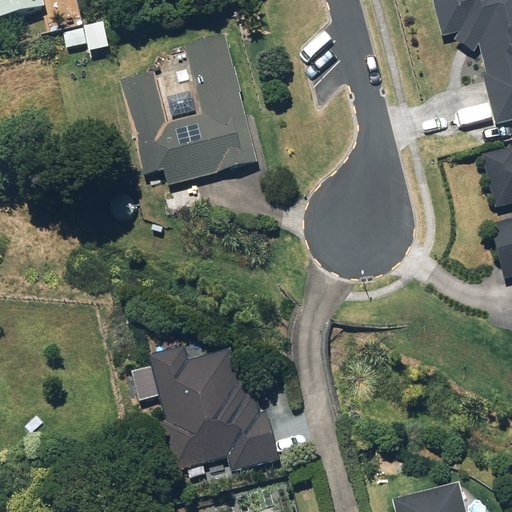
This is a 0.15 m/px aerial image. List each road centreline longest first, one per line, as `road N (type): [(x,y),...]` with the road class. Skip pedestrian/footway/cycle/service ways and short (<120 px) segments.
road 1 (unknown): [(380,136),(311,216),(290,282),(280,353),(313,511)]
road 2 (residential): [(357,223),(380,136),(341,0)]
